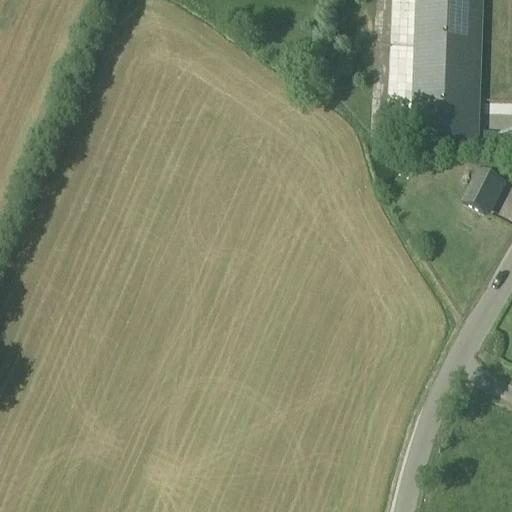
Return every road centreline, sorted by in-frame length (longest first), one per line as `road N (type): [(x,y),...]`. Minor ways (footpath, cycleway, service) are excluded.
road 1 (tertiary): [(406,511),(450,374)]
road 2 (tertiary): [(450,374),(511,271)]
